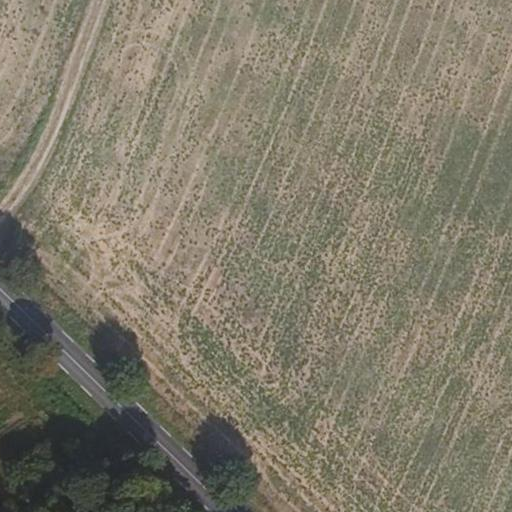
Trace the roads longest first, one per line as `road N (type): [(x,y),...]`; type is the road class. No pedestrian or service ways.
road 1 (secondary): [(0,289),(229,511)]
road 2 (track): [(97,0),(38,169),(0,216)]
